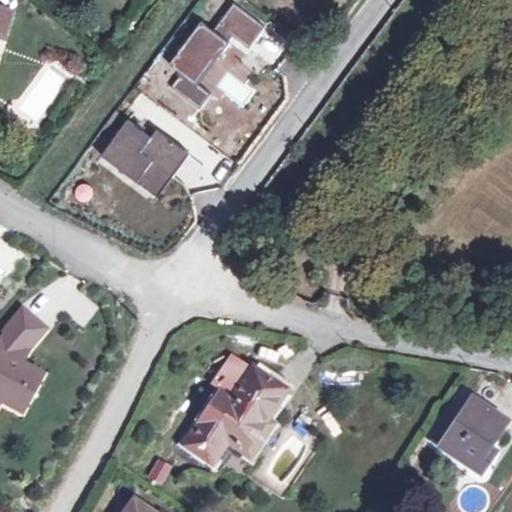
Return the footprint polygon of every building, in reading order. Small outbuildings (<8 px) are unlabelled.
[(170,89),(197,108),(208,93),(196,85),(230,37),(249,51),(265,29),(234,7),(215,32),(201,23),(169,68),(180,76),(170,89)] [(128,124),(104,158),(158,196),(188,153),(157,132),(151,140),(128,124)] [(0,401),(15,410),(36,373),(19,363),(26,350),(44,329),(21,309),(6,326),(7,333),(0,346),(0,401)] [(251,367),(229,353),(197,399),(208,406),(219,414),(251,367)] [(219,414),(208,406),(183,443),(210,461),(229,432),(253,448),(265,430),(260,427),(284,390),(251,367),(219,414)] [(503,422),(469,399),(439,443),(452,452),(452,454),(477,472),(491,452),(485,448),(503,422)] [(169,466),(158,460),(147,477),(157,484),(169,466)] [(146,511),(133,502),(125,511),(146,511)]
